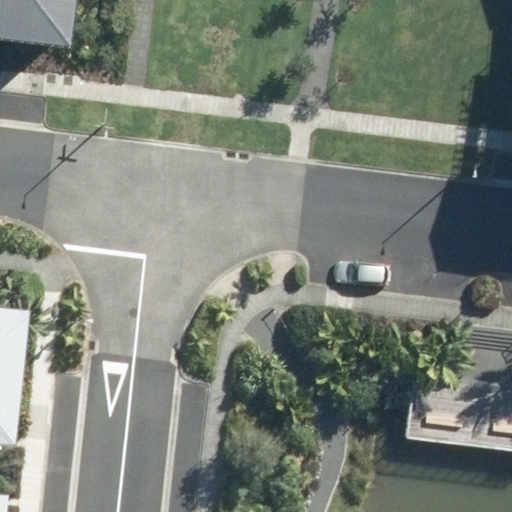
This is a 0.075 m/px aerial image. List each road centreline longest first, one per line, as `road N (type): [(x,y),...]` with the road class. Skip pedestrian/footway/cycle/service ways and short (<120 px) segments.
road 1 (residential): [(511,237),(151,196)]
road 2 (residential): [(151,196),(115,511)]
road 3 (residential): [(151,196),(0,176)]
